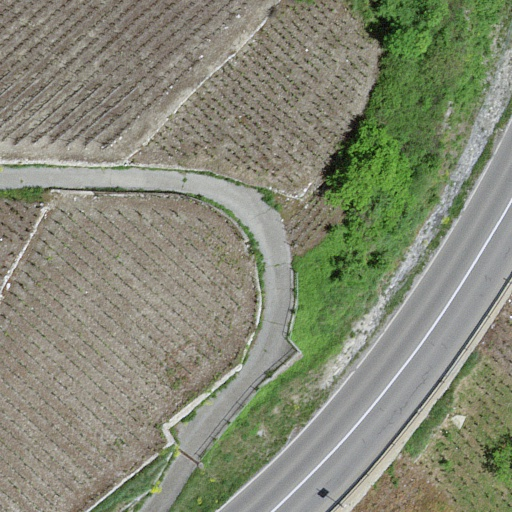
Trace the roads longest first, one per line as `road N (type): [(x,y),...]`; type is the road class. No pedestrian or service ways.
road 1 (unclassified): [(155,511),(262,351),(278,242),(261,206),(209,183),(0,177)]
road 2 (tertiary): [(273,511),(397,374),(511,197)]
